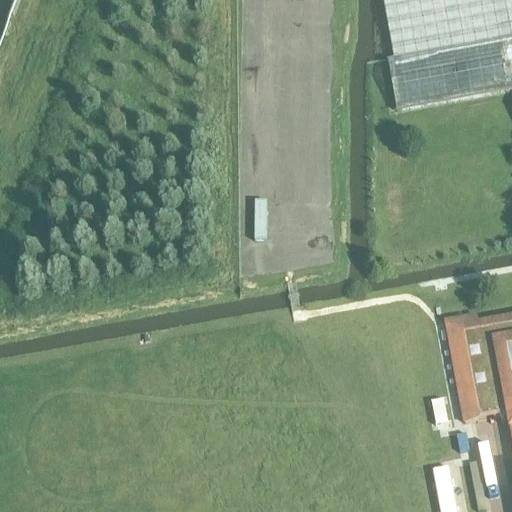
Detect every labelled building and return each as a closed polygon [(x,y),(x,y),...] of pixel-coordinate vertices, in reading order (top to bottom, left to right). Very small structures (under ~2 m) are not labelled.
[(21,0),(0,59),(0,99),(35,0),(21,0)] [(511,0),(383,0),(395,62),(511,39),(511,0)] [(511,39),(395,62),(387,63),(396,114),(511,91),(511,39)] [(511,319),(477,326),(476,318),(445,324),(464,424),(506,417),(509,432),(511,432),(511,433),(511,319)] [(458,511),(447,466),(433,469),(443,511),(458,511)] [(475,511),(469,477),(453,480),(459,511),(475,511)]
